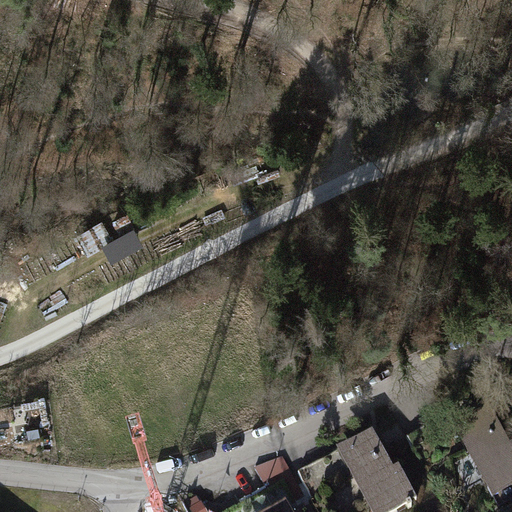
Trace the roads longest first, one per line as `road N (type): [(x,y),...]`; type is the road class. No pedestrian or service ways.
road 1 (residential): [(128,486),(204,471),(431,360),(511,344)]
road 2 (track): [(346,183),(0,359)]
road 3 (track): [(339,88),(266,20),(209,0)]
road 4 (track): [(511,112),(379,169)]
road 5 (residential): [(0,471),(128,486)]
